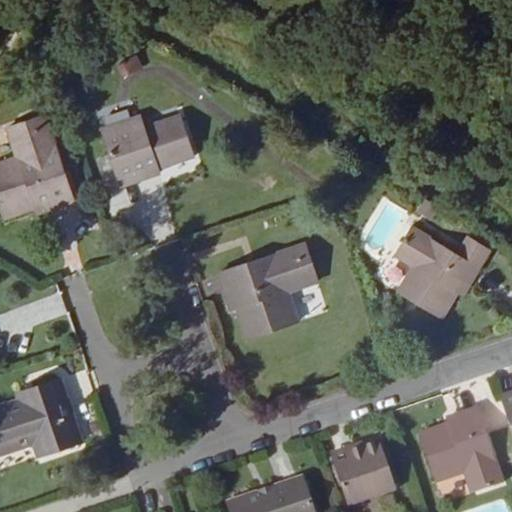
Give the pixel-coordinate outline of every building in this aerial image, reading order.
[(139,57),(118,67),(124,80),(145,70),(139,57)] [(147,129),(142,118),(101,131),(121,189),(162,175),(160,169),(197,157),(182,117),(147,129)] [(75,204),(46,118),(8,131),(18,160),(0,165),(0,202),(6,220),(36,210),(39,216),(75,204)] [(457,255),(431,239),(433,237),(415,227),(396,259),(413,269),(399,294),(443,321),(458,295),(464,297),(481,269),(457,255)] [(457,255),(481,269),(491,251),(467,237),(457,255)] [(300,323),(289,293),(318,283),(305,245),(220,275),(232,310),(238,309),(248,340),(300,323)] [(62,381),(19,395),(20,401),(0,408),(0,456),(36,445),(40,457),(83,443),(62,381)] [(511,393),(499,397),(511,434),(511,393)] [(477,410),(446,421),(447,426),(420,435),(436,484),(463,475),(470,494),(502,484),(477,410)] [(347,507),(396,491),(379,442),(332,458),(347,507)] [(230,511),(313,511),(302,480),(229,505),(230,511)]
